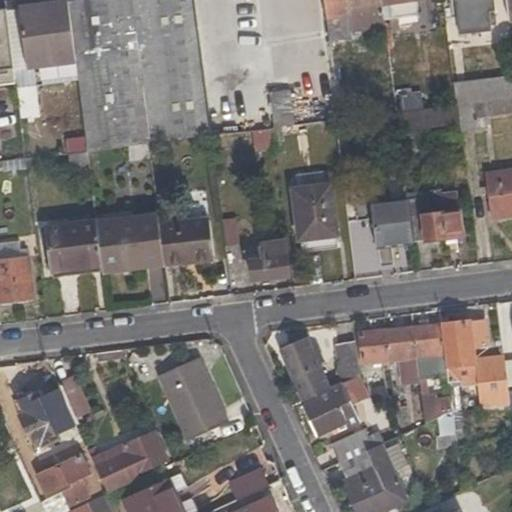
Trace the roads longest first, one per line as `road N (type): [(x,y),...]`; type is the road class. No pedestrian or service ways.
road 1 (residential): [(235,321),(511,284)]
road 2 (residential): [(0,349),(235,321)]
road 3 (residential): [(235,321),(322,511)]
